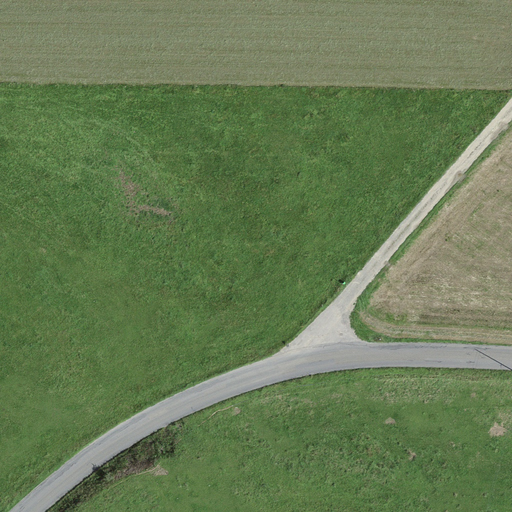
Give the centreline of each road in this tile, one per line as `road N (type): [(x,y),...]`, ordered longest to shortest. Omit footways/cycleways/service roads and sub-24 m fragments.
road 1 (unclassified): [(32,511),(155,417),(254,376),(376,355),(511,359)]
road 2 (track): [(314,360),(336,315),(511,110)]
